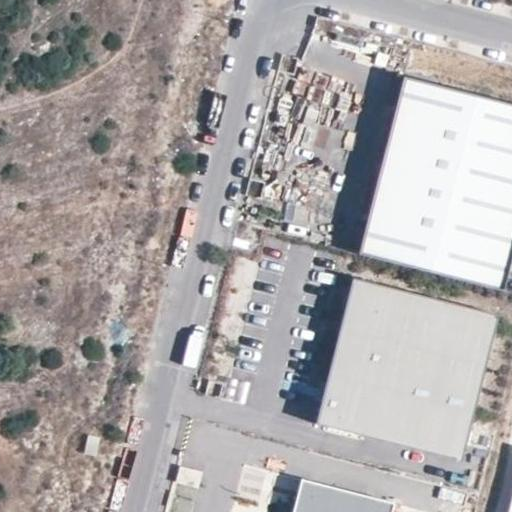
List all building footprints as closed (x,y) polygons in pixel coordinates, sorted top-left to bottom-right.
[(505,291),(511,264),(511,106),(405,79),(361,255),(505,291)] [(462,461),(499,316),(353,279),(316,424),(462,461)] [(245,406),(251,385),(225,378),(219,399),(245,406)] [(89,436),(84,454),(96,457),(101,439),(89,436)] [(176,483),(198,488),(202,473),(180,467),(176,483)] [(302,479),(293,511),(392,511),(395,503),(302,479)]
